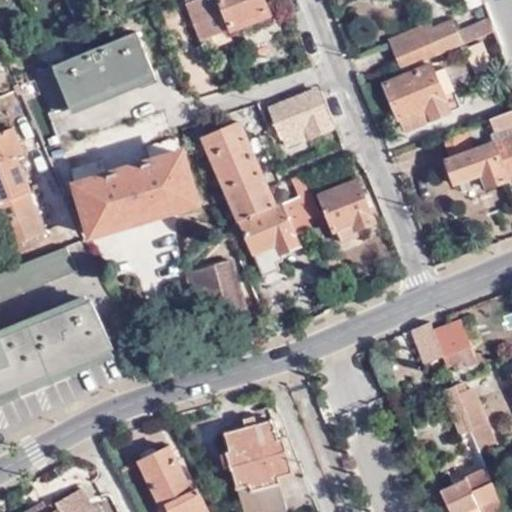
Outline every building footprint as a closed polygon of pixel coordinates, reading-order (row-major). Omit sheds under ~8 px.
[(183,0),(199,40),(268,15),(262,0),(183,0)] [(402,69),(495,31),(491,20),(457,34),(452,22),(432,31),(430,25),(391,42),(402,69)] [(140,35),(56,68),(75,115),(159,82),(140,35)] [(480,43),(466,48),(475,70),(489,65),(480,43)] [(451,112),(445,95),(456,91),(446,68),(435,72),(432,64),(384,84),(404,131),(451,112)] [(456,91),(445,95),(451,112),(462,108),(456,91)] [(317,93),(271,110),(277,123),(271,125),(276,139),(282,137),(286,147),(332,130),(317,93)] [(511,124),(511,135),(492,143),(507,180),(511,177),(511,110),(488,119),(492,131),(511,124)] [(203,137),(240,221),(275,205),(238,121),(203,137)] [(0,234),(6,249),(43,234),(26,189),(30,187),(18,157),(25,155),(14,127),(0,132),(0,234)] [(487,188),(507,180),(492,143),(474,150),(467,133),(446,141),(452,158),(447,160),(456,183),(461,182),(482,174),(485,183),(487,188)] [(101,162),(72,170),(92,236),(197,204),(178,139),(149,148),(153,162),(105,177),(101,162)] [(300,173),(289,177),(297,195),(306,217),(319,212),(310,190),(308,190),(300,173)] [(482,174),(461,182),(464,191),(485,183),(482,174)] [(357,181),(319,195),(332,231),(336,230),(340,242),(356,236),(354,230),(373,223),(368,209),(372,208),(366,192),(362,193),(357,181)] [(296,236),(311,231),(306,217),(297,195),(275,205),(240,221),(264,274),(278,268),(276,262),(282,259),(279,253),(298,243),(296,236)] [(0,304),(76,274),(65,245),(0,270),(0,394),(109,351),(91,303),(0,338),(0,304)] [(336,256),(324,260),(329,274),(341,270),(336,256)] [(233,262),(189,272),(193,293),(204,291),(206,302),(214,300),(217,311),(244,305),(233,262)] [(435,339),(428,323),(411,330),(425,366),(443,359),(435,339)] [(435,339),(443,359),(446,366),(474,355),(463,328),(435,339)] [(465,384),(455,387),(481,452),(490,449),(489,445),(497,442),(476,387),(467,390),(465,384)] [(246,425),(224,431),(230,450),(226,451),(229,466),(231,466),(243,511),(268,511),(285,508),(277,475),(291,472),(282,437),(278,438),(271,412),(244,420),(246,425)] [(169,444),(139,458),(163,511),(208,511),(192,477),(185,480),(169,444)] [(456,511),(502,511),(487,470),(449,492),(456,511)] [(93,511),(79,488),(43,507),(42,503),(25,511),(93,511)]
